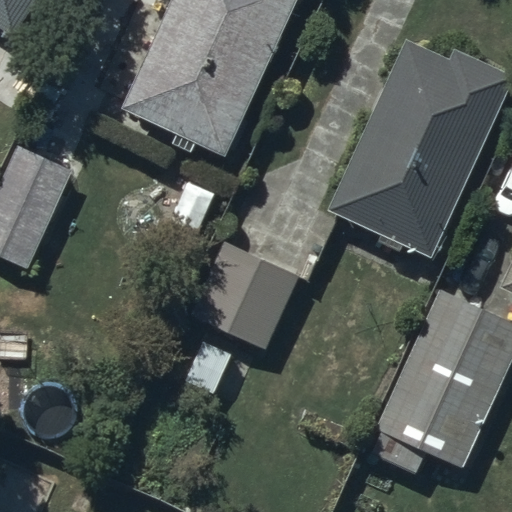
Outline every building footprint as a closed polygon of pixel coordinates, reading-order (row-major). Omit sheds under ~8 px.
[(55,0),(0,0),(0,30),(25,46),(55,0)] [(185,0),(135,118),(184,139),(179,152),(203,163),(208,152),(240,165),(310,0),(185,0)] [(463,64),(420,44),(339,217),(395,244),(393,249),(416,261),(420,253),(444,264),(511,119),(511,77),(467,56),(463,64)] [(79,179),(23,154),(0,205),(0,260),(35,276),(79,179)] [(312,284),(234,248),(201,320),(279,356),(312,284)] [(511,377),(511,317),(450,289),(385,429),(393,433),(384,454),(428,474),(439,452),(471,467),(511,377)]
